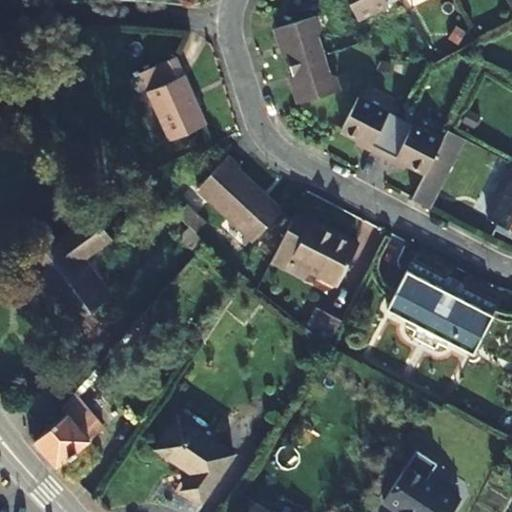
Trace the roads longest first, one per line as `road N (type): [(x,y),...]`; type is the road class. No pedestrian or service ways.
road 1 (residential): [(223,20),(254,115),(285,157),(493,266),(511,267)]
road 2 (residential): [(0,11),(223,20)]
